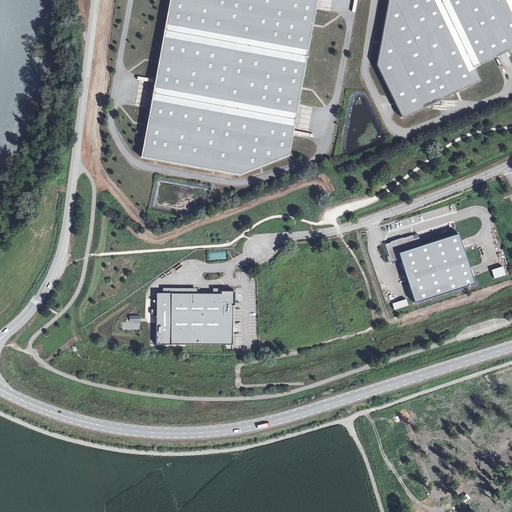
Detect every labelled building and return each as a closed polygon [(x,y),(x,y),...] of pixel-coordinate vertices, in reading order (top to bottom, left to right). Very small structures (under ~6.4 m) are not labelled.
[(169,0),(154,81),(153,86),(153,91),(152,96),(151,101),(150,106),(140,157),(239,175),(288,155),(292,132),(293,127),(294,122),(295,116),(296,112),(297,107),(315,6),(316,1),(316,0),(169,0)] [(511,0),(387,0),(376,65),(402,117),(422,109),(431,109),(432,107),(432,105),(440,105),(440,102),(440,100),(480,81),(473,67),(511,48),(511,0)] [(388,263),(400,259),(414,303),(474,283),(458,233),(421,245),(419,237),(413,239),(412,235),(403,238),(403,237),(390,242),(390,243),(385,244),(389,256),(386,257),(388,263)] [(502,266),(491,270),(494,278),(505,275),(502,266)] [(234,295),(234,290),(221,290),(221,293),(156,293),(156,309),(151,309),(151,314),(156,314),(156,344),(232,345),(232,305),(234,305),(234,300),(234,295)] [(406,299),(392,304),(394,310),(408,305),(406,299)]
